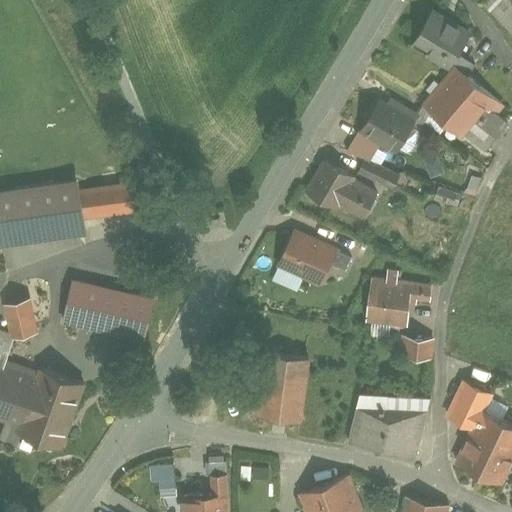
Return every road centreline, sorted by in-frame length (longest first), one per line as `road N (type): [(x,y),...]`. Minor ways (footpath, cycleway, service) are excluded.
road 1 (unclassified): [(432,480),(446,290),(511,146)]
road 2 (residential): [(432,480),(133,419)]
road 3 (unclassified): [(98,0),(179,201),(246,235)]
road 4 (unclassified): [(246,235),(387,0)]
road 5 (unclassified): [(133,419),(246,235)]
